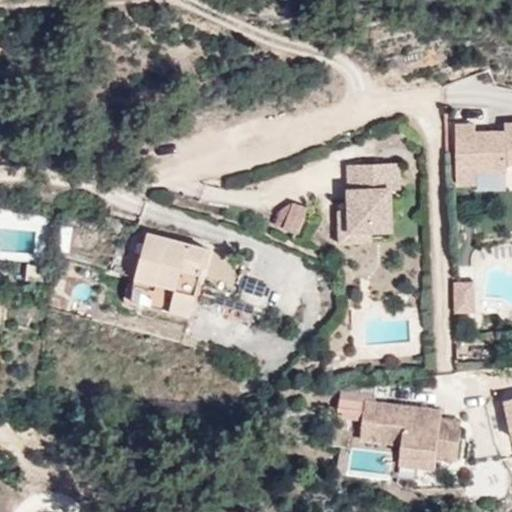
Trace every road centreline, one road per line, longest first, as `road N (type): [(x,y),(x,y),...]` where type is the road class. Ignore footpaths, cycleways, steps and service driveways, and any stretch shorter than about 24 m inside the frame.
road 1 (residential): [(0,175),(171,156),(364,102)]
road 2 (unknown): [(17,511),(40,472),(64,474),(96,492),(109,511)]
